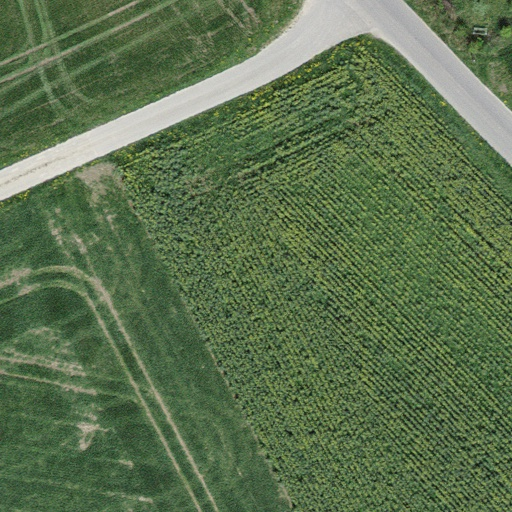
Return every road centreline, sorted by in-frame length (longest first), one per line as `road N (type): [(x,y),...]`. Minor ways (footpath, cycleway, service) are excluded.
road 1 (track): [(0,199),(280,59),(360,0)]
road 2 (unclassified): [(511,141),(373,0)]
